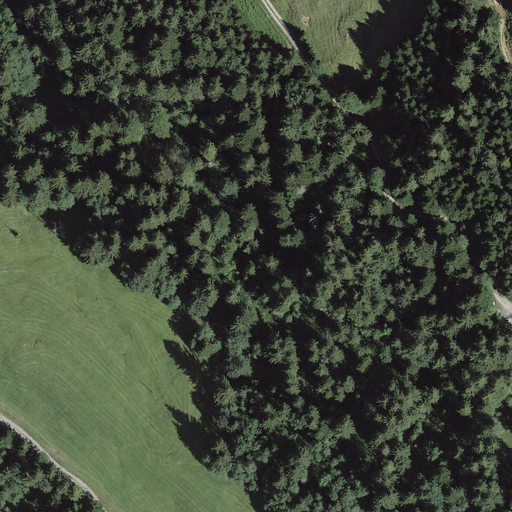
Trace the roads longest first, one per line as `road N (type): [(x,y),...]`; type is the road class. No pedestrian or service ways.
road 1 (track): [(265,0),(373,141),(391,205),(455,226),(511,307)]
road 2 (track): [(102,511),(84,487),(0,417)]
